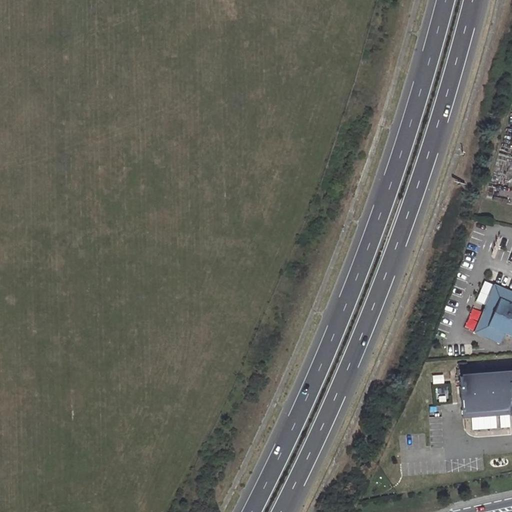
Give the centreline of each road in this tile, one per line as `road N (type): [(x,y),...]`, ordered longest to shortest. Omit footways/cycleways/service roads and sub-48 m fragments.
road 1 (motorway): [(279,511),(394,251),(471,0)]
road 2 (motorway): [(444,0),(345,305),(252,511)]
